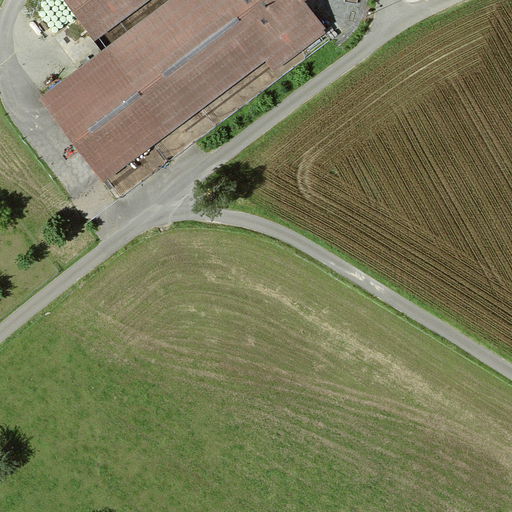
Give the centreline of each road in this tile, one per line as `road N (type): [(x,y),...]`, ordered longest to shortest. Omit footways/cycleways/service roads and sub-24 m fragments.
road 1 (unclassified): [(170,206),(258,221),(511,372)]
road 2 (unclassified): [(170,206),(397,28),(463,0)]
road 3 (residential): [(0,341),(170,206)]
